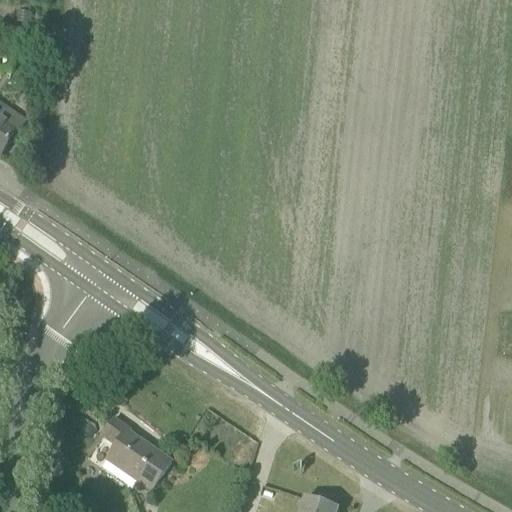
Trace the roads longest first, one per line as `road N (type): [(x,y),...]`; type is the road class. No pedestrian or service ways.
road 1 (secondary): [(461,511),(111,274)]
road 2 (secondary): [(103,303),(414,511)]
road 3 (secondary): [(111,274),(0,200)]
road 4 (unclassified): [(15,511),(32,390)]
